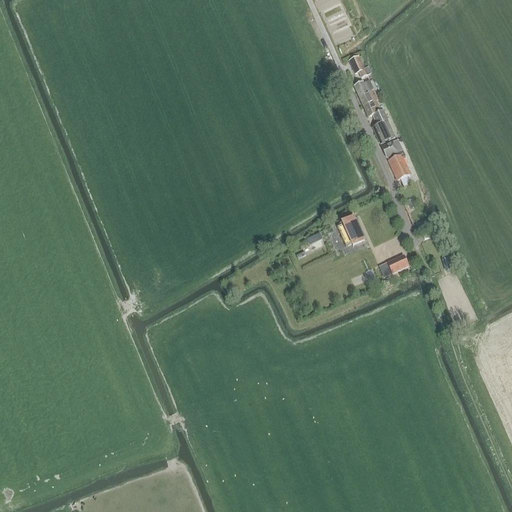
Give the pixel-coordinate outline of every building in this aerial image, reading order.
[(359,58),(349,62),(355,75),(358,73),(361,80),(372,75),(369,68),(365,70),(359,58)] [(354,87),(363,107),(374,102),(374,101),(378,100),(373,90),(370,84),(365,87),(363,83),(354,87)] [(381,112),(376,102),(378,101),(378,100),(374,101),(374,102),(363,107),(368,118),(373,116),(378,126),(373,128),(380,145),(395,139),(388,122),(386,118),(382,111),(381,112)] [(410,176),(402,159),(405,157),(403,151),(402,151),(397,141),(393,143),(382,148),(387,159),(389,162),(388,162),(397,182),(410,176)] [(406,202),(410,210),(416,207),(413,199),(406,202)] [(365,239),(357,219),(355,220),(354,217),(341,223),(342,226),(337,228),(346,247),(351,245),(353,248),(365,243),(364,239),(365,239)] [(420,234),(433,227),(430,221),(417,227),(420,234)] [(321,233),(308,238),(312,250),(326,245),(321,233)] [(398,259),(390,263),(387,264),(392,275),(409,268),(404,256),(398,259)] [(441,261),(446,273),(454,270),(450,258),(441,261)]
